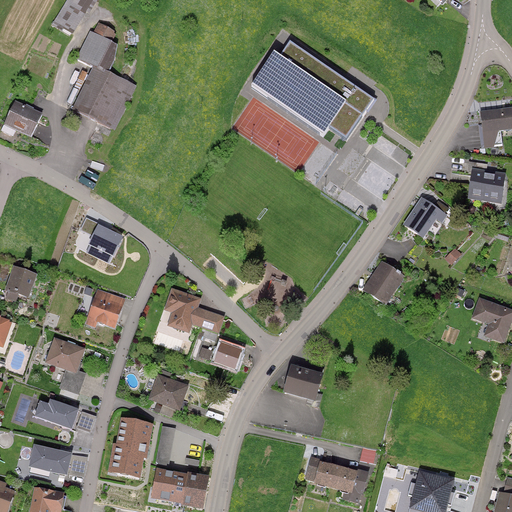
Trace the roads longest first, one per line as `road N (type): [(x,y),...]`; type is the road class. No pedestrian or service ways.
road 1 (residential): [(279,356),(347,279),(415,178),(465,89),(478,40)]
road 2 (residential): [(164,250),(114,376),(85,511)]
road 3 (unknown): [(56,179),(63,64),(102,11)]
road 4 (residential): [(15,158),(122,217),(164,250)]
road 5 (residential): [(279,356),(238,418),(218,511)]
road 6 (residential): [(164,250),(279,356)]
road 7 (residential): [(511,393),(478,511)]
